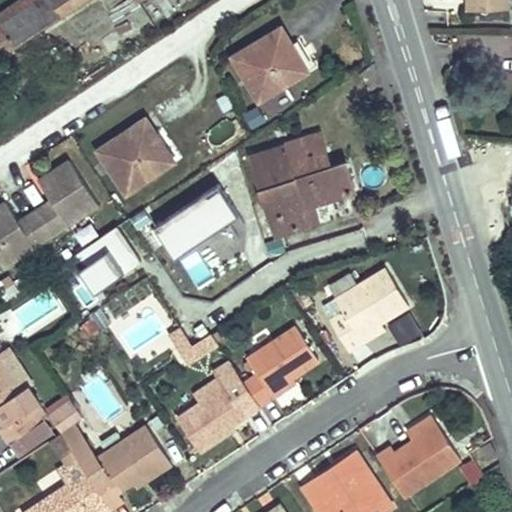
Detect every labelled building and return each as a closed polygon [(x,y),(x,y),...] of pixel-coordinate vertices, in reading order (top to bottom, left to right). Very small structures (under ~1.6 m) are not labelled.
[(45,0),(0,31),(0,47),(11,65),(52,36),(104,0),(45,0)] [(509,0),(465,0),(465,10),(509,9),(509,0)] [(324,72),(294,27),(246,58),(276,105),(324,72)] [(119,149),(150,193),(188,167),(175,148),(181,143),(164,118),(119,149)] [(273,162),(302,241),(333,230),(327,213),(335,210),(380,193),(372,172),(356,179),(353,171),(340,138),(273,162)] [(181,143),(175,148),(188,167),(199,160),(185,140),(181,143)] [(0,226),(24,264),(119,202),(90,158),(59,178),(72,198),(39,219),(26,199),(0,216),(0,226)] [(356,179),(372,172),(369,165),(353,171),(356,179)] [(258,213),(238,183),(173,226),(194,257),(258,213)] [(327,213),(333,230),(341,226),(335,210),(327,213)] [(121,221),(73,250),(97,289),(144,260),(121,221)] [(335,256),(368,250),(364,231),(332,237),(335,256)] [(204,263),(191,268),(197,286),(211,281),(204,263)] [(398,322),(424,306),(401,268),(351,299),(359,312),(347,320),(366,351),(381,342),(377,335),(398,322)] [(402,328),(398,322),(377,335),(381,342),(402,328)] [(260,384),(275,407),(291,396),(287,391),(309,376),(336,359),(313,324),(263,358),(274,374),(260,384)] [(205,341),(197,328),(188,334),(195,347),(205,341)] [(221,350),(232,343),(226,334),(215,341),(221,350)] [(205,341),(195,347),(201,356),(207,358),(213,354),(205,341)] [(20,367),(10,351),(0,357),(0,358),(9,374),(20,367)] [(40,407),(27,386),(31,384),(20,367),(9,374),(0,358),(0,422),(5,429),(0,432),(0,433),(7,445),(12,442),(44,422),(36,409),(40,407)] [(291,396),(313,382),(309,376),(287,391),(291,396)] [(218,402),(241,386),(235,377),(211,392),(218,402)] [(195,417),(217,450),(244,431),(242,429),(275,407),(260,384),(246,394),(241,386),(218,402),(195,417)] [(47,409),(63,432),(75,424),(85,417),(70,394),(47,409)] [(48,419),(40,407),(36,409),(44,422),(48,419)] [(413,437),(438,421),(434,415),(409,431),(413,437)] [(57,434),(48,419),(44,422),(12,442),(21,457),(57,434)] [(376,453),(402,493),(461,455),(438,421),(413,437),(394,449),(391,443),(376,453)] [(147,481),(173,464),(146,425),(97,457),(75,424),(63,432),(62,433),(70,445),(78,458),(106,500),(117,493),(134,482),(143,475),(147,481)] [(70,445),(62,433),(50,440),(58,453),(70,445)] [(496,454),(489,441),(480,446),(487,459),(496,454)] [(0,471),(14,465),(8,450),(0,453),(0,471)] [(322,494),(334,511),(404,511),(410,508),(373,450),(352,464),(357,471),(322,494)] [(461,464),(476,491),(489,483),(474,456),(461,464)] [(78,458),(59,471),(68,485),(48,498),(26,511),(100,511),(110,506),(106,500),(78,458)] [(322,494),(357,471),(352,464),(318,487),(322,494)] [(39,484),(48,498),(68,485),(59,471),(39,484)] [(137,487),(147,481),(143,475),(134,482),(137,487)] [(112,510),(123,503),(117,493),(106,500),(110,506),(112,510)]
